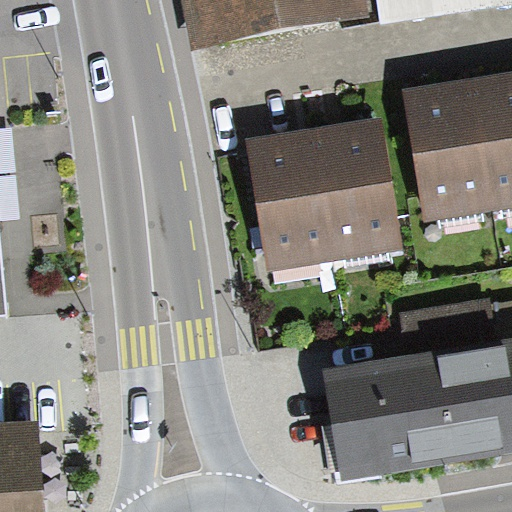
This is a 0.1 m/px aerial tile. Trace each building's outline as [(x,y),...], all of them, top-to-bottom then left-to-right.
[(344,0),(201,0),(209,40),(347,15),(344,0)] [(511,0),(387,0),(390,18),(511,4),(511,0)] [(511,97),(415,114),(431,213),(511,199),(511,97)] [(366,142),(256,160),(274,265),(384,246),(366,142)] [(407,353),(332,363),(347,471),(511,447),(511,345),(494,348),(488,303),(402,315),(407,353)] [(0,511),(43,511),(39,424),(0,425),(0,511)]
